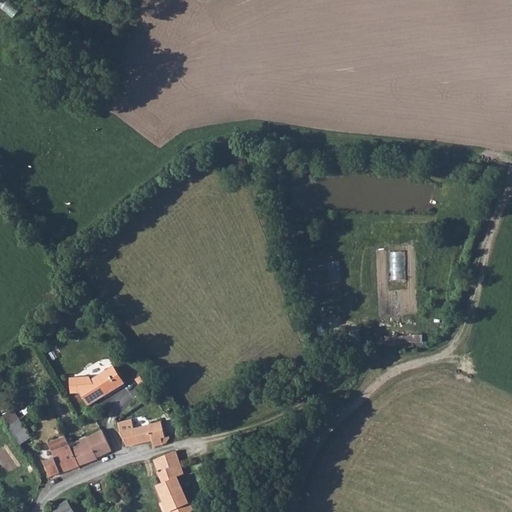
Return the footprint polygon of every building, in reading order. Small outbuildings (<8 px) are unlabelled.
[(0,0),(0,15),(9,22),(20,9),(9,0),(0,0)] [(407,250),(391,250),(391,283),(406,283),(407,250)] [(96,397),(123,380),(113,365),(89,379),(88,376),(67,378),(69,394),(78,393),(87,406),(98,400),(96,397)] [(152,382),(148,372),(137,377),(141,387),(152,382)] [(126,384),(123,380),(96,397),(98,400),(126,384)] [(127,447),(150,442),(152,448),(172,442),(169,436),(165,437),(160,421),(134,428),(131,421),(118,424),(127,447)] [(20,422),(9,428),(21,444),(31,438),(20,422)] [(110,451),(113,450),(103,430),(101,431),(110,451)] [(79,466),(73,451),(69,442),(62,431),(45,441),(54,456),(43,461),(50,476),(79,466)] [(97,457),(110,451),(101,431),(79,443),(80,448),(73,451),(79,466),(97,460),(97,457)] [(176,468),(171,455),(157,460),(149,461),(156,475),(176,468)] [(141,474),(137,466),(129,469),(132,477),(141,474)] [(156,475),(154,476),(159,488),(173,481),(181,478),(176,468),(156,475)] [(153,491),(158,502),(177,500),(180,499),(179,498),(181,497),(173,481),(159,488),(155,490),(153,491)] [(177,500),(158,502),(161,507),(162,511),(189,511),(187,505),(183,507),(180,499),(177,500)] [(49,511),(71,511),(66,503),(49,511)]
